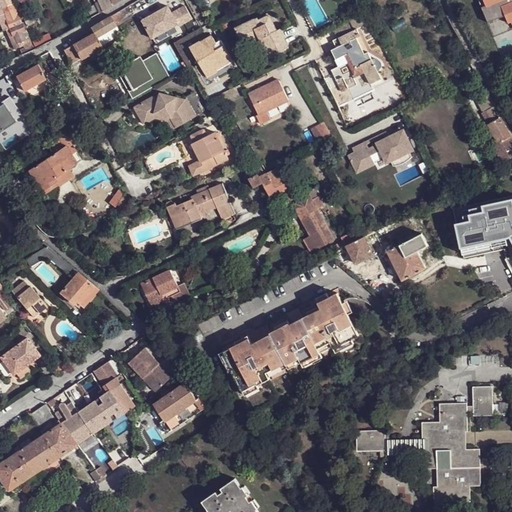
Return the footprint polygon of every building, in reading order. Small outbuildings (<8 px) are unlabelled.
[(120,0),(105,0),(100,3),(104,10),(120,0)] [(138,0),(135,0),(110,15),(115,25),(143,9),(138,0)] [(511,0),(483,0),(485,3),(481,5),(487,21),(504,14),(511,10),(511,0)] [(22,22),(19,14),(16,15),(12,7),(16,6),(14,2),(3,7),(8,18),(7,18),(10,27),(22,22)] [(168,7),(140,23),(152,44),(193,20),(185,6),(172,13),(168,7)] [(3,7),(0,7),(0,17),(5,29),(6,29),(10,27),(7,18),(8,18),(3,7)] [(98,13),(96,8),(89,12),(92,17),(98,13)] [(96,36),(101,45),(121,34),(115,25),(110,15),(90,26),(94,33),(96,36)] [(235,27),(241,39),(256,32),(260,38),(263,37),(272,55),(289,47),(280,29),(277,30),(269,15),(256,21),(254,18),(235,27)] [(10,27),(13,35),(14,34),(19,46),(23,45),(24,49),(21,50),(23,55),(34,49),(29,37),(25,39),(22,31),(25,30),(22,22),(10,27)] [(90,26),(69,39),(72,44),(73,45),(94,33),(90,26)] [(10,27),(6,29),(14,48),(19,46),(14,34),(13,35),(10,27)] [(339,40),(342,47),(357,40),(361,39),(357,31),(339,40)] [(241,39),(244,46),(260,38),(256,32),(241,39)] [(94,33),(73,45),(80,57),(80,58),(102,46),(101,45),(96,36),(94,33)] [(263,37),(260,38),(268,56),(272,55),(263,37)] [(189,49),(198,65),(215,54),(211,48),(215,46),(211,38),(200,45),(199,43),(189,49)] [(357,40),(342,47),(337,49),(332,52),(336,61),(349,56),(355,68),(356,69),(360,69),(361,67),(372,61),(368,55),(365,56),(357,40)] [(339,40),(333,43),(337,49),(342,47),(339,40)] [(211,48),(215,54),(224,49),(221,43),(215,46),(211,48)] [(73,45),(72,44),(64,49),(71,62),(80,57),(73,45)] [(215,54),(198,65),(207,80),(218,75),(217,72),(233,64),(224,49),(215,54)] [(133,59),(118,68),(134,97),(169,77),(156,53),(142,60),(141,58),(134,61),(133,59)] [(349,56),(336,61),(339,68),(332,72),(336,82),(343,79),(349,91),(357,86),(354,79),(364,74),(361,67),(360,69),(356,69),(355,68),(349,56)] [(44,60),(38,63),(43,73),(49,70),(44,60)] [(361,67),(364,74),(370,86),(381,81),(378,74),(372,61),(361,67)] [(372,61),(378,74),(380,72),(382,68),(381,65),(379,62),(375,61),(372,61)] [(43,73),(38,63),(16,75),(23,88),(23,89),(45,78),(43,73)] [(134,97),(118,68),(113,70),(130,99),(134,97)] [(19,90),(23,88),(16,75),(12,77),(19,90)] [(247,94),(258,115),(264,112),(268,111),(288,101),(278,80),(247,94)] [(496,104),(487,87),(475,93),(485,110),(495,106),(496,104)] [(154,94),(136,104),(144,118),(157,110),(171,118),(177,127),(205,111),(194,92),(185,97),(186,99),(164,92),(163,97),(159,96),(154,94)] [(0,100),(1,102),(0,103),(0,124),(11,118),(20,130),(28,125),(6,93),(0,97),(0,100)] [(208,100),(217,117),(229,110),(219,93),(208,100)] [(511,132),(496,104),(495,106),(500,117),(511,135),(511,137),(511,132)] [(485,110),(483,112),(498,142),(494,144),(493,145),(492,147),(492,148),(493,150),(497,158),(501,164),(511,157),(509,152),(511,150),(511,137),(511,135),(510,136),(500,117),(495,106),(485,110)] [(157,110),(144,118),(145,121),(157,115),(168,122),(173,129),(177,127),(171,118),(157,110)] [(268,120),(264,112),(258,115),(254,117),(258,125),(268,120)] [(333,138),(323,122),(301,132),(310,149),(333,138)] [(351,153),(357,166),(375,157),(376,160),(386,155),(389,161),(392,160),(402,155),(412,151),(413,150),(415,149),(406,129),(391,136),(380,141),(381,144),(371,148),(369,144),(356,150),(351,153)] [(203,131),(189,137),(193,145),(191,146),(199,162),(188,167),(193,178),(228,162),(214,134),(207,138),(203,131)] [(389,131),(355,147),(356,150),(369,144),(371,148),(381,144),(380,141),(391,136),(389,131)] [(52,154),(65,145),(60,138),(47,146),(52,154)] [(36,181),(42,190),(57,180),(54,176),(66,169),(74,163),(69,155),(71,154),(65,145),(52,154),(28,169),(28,170),(36,181)] [(392,160),(395,165),(400,164),(404,163),(408,161),(411,159),(414,156),(412,151),(402,155),(392,160)] [(375,157),(357,166),(359,171),(377,163),(376,160),(375,157)] [(245,169),(250,178),(259,174),(259,177),(267,173),(265,170),(261,162),(245,169)] [(281,176),(277,168),(267,173),(259,177),(259,174),(250,178),(254,187),(263,183),(264,185),(281,176)] [(57,180),(58,183),(70,175),(66,169),(54,176),(57,180)] [(36,181),(28,170),(24,173),(31,184),(36,181)] [(264,185),(270,196),(286,189),(293,185),(293,184),(288,174),(281,176),(264,185)] [(42,190),(44,193),(58,183),(57,180),(42,190)] [(42,190),(36,181),(31,184),(37,193),(42,190)] [(210,188),(218,206),(231,201),(224,182),(210,188)] [(297,196),(301,193),(295,183),(293,184),(293,185),(286,189),(291,199),(297,196)] [(322,196),(316,186),(308,190),(310,193),(313,201),(322,196)] [(210,188),(193,196),(200,214),(208,211),(218,206),(210,188)] [(124,193),(118,189),(115,194),(109,202),(114,207),(124,193)] [(297,196),(299,199),(310,193),(308,190),(301,193),(297,196)] [(112,192),(106,200),(109,202),(115,194),(112,192)] [(317,249),(334,241),(313,201),(310,193),(299,199),(296,202),(295,206),(296,209),(317,249)] [(511,193),(453,219),(470,259),(503,245),(511,265),(511,193)] [(184,227),(201,219),(201,218),(200,214),(193,196),(191,196),(192,199),(175,205),(175,204),(167,206),(171,217),(179,215),(184,227)] [(237,216),(231,201),(218,206),(224,221),(237,216)] [(414,213),(406,217),(396,222),(399,231),(418,222),(414,213)] [(179,215),(171,217),(176,230),(184,227),(179,215)] [(396,222),(373,233),(378,243),(379,244),(391,239),(390,236),(401,232),(399,231),(396,222)] [(388,251),(404,279),(426,268),(417,251),(428,245),(421,232),(388,251)] [(369,247),(378,243),(373,233),(365,237),(369,247)] [(356,263),(374,255),(369,247),(365,237),(348,245),(347,246),(349,249),(356,263)] [(47,247),(40,253),(48,259),(73,280),(78,273),(47,247)] [(27,261),(31,268),(48,259),(40,253),(27,261)] [(138,283),(148,306),(161,300),(159,294),(175,287),(168,269),(138,283)] [(95,288),(78,273),(73,280),(72,281),(68,285),(64,291),(62,290),(60,295),(74,306),(77,303),(81,305),(95,288)] [(24,282),(12,292),(35,319),(48,308),(30,287),(29,288),(24,282)] [(10,307),(0,293),(0,305),(5,312),(10,307)] [(351,341),(359,337),(348,316),(342,305),(337,294),(328,299),(317,304),(318,305),(320,310),(310,316),(302,320),(320,355),(332,349),(333,351),(351,341)] [(317,304),(328,299),(326,295),(315,300),(317,304)] [(77,303),(74,306),(81,312),(84,308),(81,305),(77,303)] [(342,305),(348,316),(352,314),(347,303),(342,305)] [(320,310),(318,305),(307,311),(310,316),(320,310)] [(0,324),(8,319),(0,308),(0,324)] [(270,334),(288,325),(286,320),(268,329),(270,334)] [(320,355),(302,320),(289,326),(288,325),(270,334),(270,335),(270,336),(285,365),(286,367),(299,360),(301,365),(320,355)] [(204,342),(200,333),(190,338),(195,347),(204,342)] [(236,346),(249,340),(246,335),(233,341),(236,346)] [(285,365),(270,336),(251,345),(249,340),(236,346),(223,352),(232,372),(243,392),(256,386),(256,387),(269,381),(268,379),(266,375),(285,365)] [(6,360),(16,374),(32,363),(28,358),(39,351),(29,339),(4,357),(6,360)] [(351,341),(333,351),(336,356),(354,346),(351,341)] [(146,348),(129,362),(156,392),(172,377),(146,348)] [(28,358),(32,363),(42,355),(39,351),(28,358)] [(232,372),(223,352),(218,355),(227,375),(232,372)] [(320,355),(301,365),(303,369),(322,359),(320,355)] [(116,376),(122,385),(129,381),(115,360),(109,363),(118,375),(116,376)] [(299,360),(286,367),(287,369),(288,371),(301,365),(299,360)] [(77,407),(80,412),(95,435),(106,427),(127,413),(136,407),(122,385),(116,376),(118,375),(109,363),(96,372),(109,393),(91,405),(87,400),(77,407)] [(266,375),(268,379),(287,369),(286,367),(285,365),(266,375)] [(194,378),(186,384),(197,401),(200,399),(207,394),(194,378)] [(200,399),(197,401),(186,384),(184,380),(154,399),(166,420),(164,422),(163,421),(161,422),(168,434),(184,422),(183,420),(206,407),(200,399)] [(256,386),(243,392),(245,398),(258,391),(256,387),(256,386)] [(479,410),(479,416),(479,419),(498,419),(498,390),(478,391),(479,410)] [(63,411),(58,414),(64,424),(80,412),(77,407),(74,403),(69,407),(68,406),(66,406),(65,405),(64,406),(63,408),(63,409),(63,411)] [(47,405),(32,415),(41,428),(56,418),(47,405)] [(362,436),(363,455),(391,455),(392,459),(432,458),(434,473),(443,473),(444,491),(441,491),(441,511),(477,511),(477,490),(487,489),(486,453),(472,453),(468,453),(467,436),(472,435),(473,435),(473,416),(473,410),(472,407),(445,408),(446,425),(428,427),(428,443),(391,444),(390,435),(362,436)] [(80,412),(64,424),(78,445),(95,435),(80,412)] [(127,413),(106,427),(111,433),(116,429),(114,427),(127,418),(129,420),(131,419),(127,413)] [(78,445),(64,424),(61,425),(46,436),(61,458),(78,445)] [(0,436),(0,445),(9,439),(5,433),(0,436)] [(95,435),(78,445),(84,454),(101,443),(95,435)] [(61,458),(46,436),(22,452),(36,474),(61,458)] [(36,474),(22,452),(7,461),(23,483),(36,474)] [(23,483),(7,461),(5,463),(0,466),(0,474),(11,490),(23,483)] [(101,469),(96,472),(102,480),(107,477),(101,469)] [(102,480),(96,472),(91,476),(96,484),(102,480)] [(258,511),(259,511),(253,502),(250,503),(248,499),(250,498),(244,489),(243,490),(237,481),(223,491),(224,493),(225,495),(220,498),(219,496),(218,494),(204,504),(209,511),(258,511)] [(84,493),(79,484),(73,488),(79,497),(84,493)]
